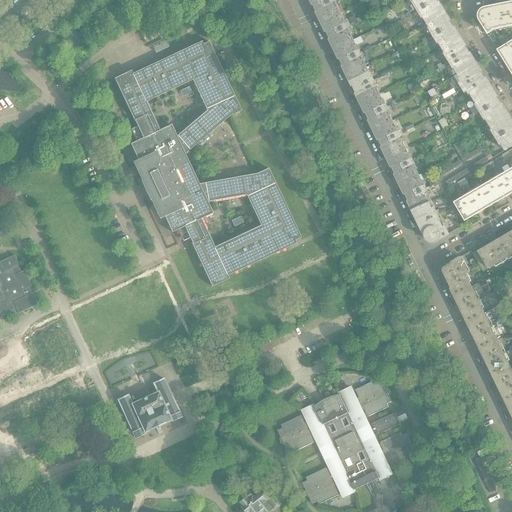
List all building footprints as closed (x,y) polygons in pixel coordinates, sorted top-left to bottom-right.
[(339,6),(335,0),(310,0),(313,5),(314,5),(317,11),(316,12),(321,22),(340,13),(337,7),(339,6)] [(437,3),(435,0),(413,0),(414,1),(413,2),(421,17),(423,16),(427,22),(444,11),(438,2),(437,3)] [(508,26),(504,4),(485,8),(483,9),(481,10),(480,12),(479,14),(478,16),(479,18),(480,20),(488,33),(492,31),(491,29),(508,26)] [(453,28),(449,22),(450,21),(444,11),(427,22),(430,27),(428,28),(437,42),(439,41),(443,47),(460,37),(454,27),(453,28)] [(352,33),(350,30),(352,29),(348,20),(346,21),(344,18),(342,18),(340,13),(321,22),(326,32),(327,32),(330,38),(329,39),(334,49),(353,40),(350,34),(352,33)] [(468,54),(464,47),(465,46),(460,37),(443,47),(445,52),(443,53),(452,67),(454,66),(458,73),(475,62),(469,53),(468,54)] [(365,60),(358,46),(356,46),(353,40),(334,49),(339,59),(340,59),(343,65),(342,66),(347,76),(366,67),(363,61),(365,60)] [(372,47),(376,44),(375,41),(371,43),(371,45),(363,49),(364,51),(368,49),(372,47)] [(511,41),(498,50),(511,72),(511,41)] [(287,247),(286,247),(285,244),(300,237),(268,169),(256,174),(198,184),(184,154),(229,116),(240,111),(208,42),(193,49),(192,46),(193,46),(192,45),(132,74),(131,71),(114,79),(134,122),(135,121),(137,126),(130,129),(136,141),(130,144),(138,162),(135,163),(144,182),(144,183),(144,184),(145,184),(150,195),(150,196),(150,197),(151,197),(160,216),(163,214),(171,232),(177,229),(183,241),(189,238),(194,248),(194,249),(211,286),(228,278),(227,275),(287,247)] [(484,79),(480,73),(481,72),(475,62),(458,73),(462,79),(460,80),(462,84),(460,85),(464,92),(467,91),(469,94),(469,95),(471,93),(474,98),(491,88),(485,78),(484,79)] [(437,72),(447,66),(445,63),(442,65),(438,68),(436,69),(437,72)] [(378,87),(371,72),(369,73),(366,67),(347,76),(352,86),(353,86),(357,92),(355,93),(360,103),(379,94),(376,88),(378,87)] [(500,105),(496,98),(497,97),(491,88),(474,98),(478,105),(476,106),(479,112),(484,120),(486,119),(489,124),(507,113),(501,104),(500,105)] [(441,101),(452,94),(455,92),(454,90),(451,92),(450,90),(444,94),(439,97),(441,101)] [(391,114),(383,99),(387,97),(384,92),(379,94),(360,103),(365,113),(366,113),(370,119),(368,120),(373,130),(395,119),(392,113),(391,114)] [(511,124),(511,123),(511,122),(507,113),(489,124),(493,130),(491,132),(500,146),(502,144),(505,150),(511,145),(511,124)] [(444,118),(438,121),(443,129),(448,126),(444,118)] [(404,141),(402,138),(404,136),(401,129),(398,130),(396,126),(398,125),(395,119),(373,130),(378,140),(380,140),(383,146),(382,147),(386,157),(408,147),(405,141),(402,142),(404,141)] [(464,163),(483,151),(480,147),(465,156),(456,143),(453,145),(464,163)] [(417,168),(409,153),(412,152),(409,147),(408,147),(386,157),(391,167),(393,167),(396,173),(395,174),(399,184),(418,176),(415,169),(417,168)] [(511,149),(502,156),(505,160),(511,155),(511,149)] [(448,185),(489,160),(486,156),(445,182),(448,185)] [(443,176),(462,164),(459,160),(440,172),(443,176)] [(511,192),(511,171),(511,170),(502,176),(501,174),(491,180),(492,181),(483,187),(493,203),(511,192)] [(429,195),(422,180),(423,180),(421,174),(418,176),(399,184),(404,194),(406,194),(409,200),(408,201),(413,211),(430,203),(431,202),(428,196),(429,195)] [(465,220),(493,203),(483,187),(474,192),(473,191),(463,196),(464,198),(455,203),(465,220)] [(442,228),(439,221),(440,220),(439,218),(442,216),(439,209),(436,211),(434,207),(432,208),(430,203),(413,211),(426,238),(427,240),(429,242),(431,242),(434,242),(436,241),(448,234),(444,227),(442,228)] [(5,222),(0,212),(0,238),(10,234),(5,222)] [(489,269),(511,255),(511,237),(509,233),(479,251),(489,267),(488,267),(489,269)] [(489,267),(479,251),(479,250),(473,254),(483,270),(488,267),(489,267)] [(31,286),(29,281),(24,270),(20,272),(18,266),(19,265),(14,255),(0,261),(0,314),(1,317),(16,310),(18,313),(38,304),(33,292),(32,293),(29,287),(31,286)] [(469,273),(460,258),(447,265),(448,266),(444,268),(443,271),(445,275),(444,275),(454,295),(472,286),(466,274),(469,273)] [(485,313),(472,286),(454,295),(466,321),(485,313)] [(498,339),(485,313),(466,321),(479,348),(498,339)] [(510,365),(498,339),(479,348),(492,374),(510,365)] [(511,397),(511,368),(510,365),(492,374),(505,401),(511,397)] [(179,412),(172,397),(169,391),(163,379),(153,383),(157,392),(146,397),(132,404),(128,395),(117,400),(132,432),(142,428),(144,432),(170,420),(168,417),(179,412)] [(417,454),(413,447),(414,446),(413,440),(410,441),(407,433),(402,436),(400,432),(380,442),(381,444),(377,446),(372,434),(377,434),(400,424),(395,413),(372,424),(369,428),(364,416),(367,415),(368,417),(388,407),(387,404),(392,402),(388,394),(391,392),(386,387),(385,388),(382,381),(377,383),(375,380),(355,390),(358,397),(355,399),(350,387),(339,393),(339,392),(338,392),(339,395),(315,406),(314,404),(313,404),(314,404),(303,410),(308,421),(305,423),(301,415),(281,425),(282,428),(277,430),(281,438),(280,438),(280,444),(284,444),(287,451),(292,449),(293,452),(314,442),(313,440),(316,439),(321,448),(324,446),(330,457),(326,459),(330,468),(327,470),(326,468),(306,477),(307,481),(302,483),(306,490),(303,492),(308,497),(309,496),(312,504),(317,501),(318,504),(339,495),(335,487),(338,485),(344,497),(355,492),(356,492),(355,489),(370,482),(374,480),(379,478),(380,481),(380,480),(391,474),(386,463),(389,462),(393,469),(413,459),(412,456),(417,454)] [(436,484),(433,477),(419,483),(423,491),(436,484)] [(377,508),(368,511),(396,511),(389,511),(386,504),(383,505),(382,495),(381,495),(374,480),(370,482),(376,495),(377,508)] [(268,511),(277,505),(270,498),(269,499),(261,489),(254,495),(253,494),(249,497),(248,497),(240,503),(247,511),(268,511)]
